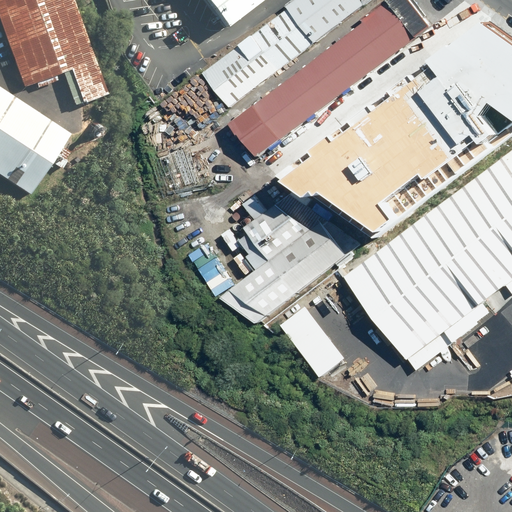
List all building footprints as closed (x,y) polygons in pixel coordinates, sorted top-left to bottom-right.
[(100,92),(67,0),(0,0),(0,22),(24,87),(69,73),(79,100),(100,92)] [(204,0),(226,28),(262,0),(204,0)] [(308,0),(209,76),(232,106),(370,0),(308,0)] [(400,0),(393,0),(228,123),(254,159),(425,33),(400,0)] [(296,178),(295,179),(379,237),(511,136),(511,34),(493,21),(484,27),(485,28),(462,46),(461,45),(441,59),(440,61),(291,174),(296,178)] [(68,134),(0,89),(0,176),(28,194),(68,134)] [(511,152),(347,277),(424,370),(511,299),(511,152)] [(252,196),(248,191),(241,197),(242,198),(232,205),(237,212),(246,206),(244,202),(252,196)] [(300,193),(247,235),(271,266),(325,224),(300,193)] [(201,228),(197,222),(180,233),(184,239),(201,228)] [(247,285),(272,317),(350,257),(325,224),(271,266),(247,285)] [(206,236),(202,230),(186,241),(190,247),(206,236)] [(234,231),(228,235),(240,252),(246,248),(234,231)] [(213,241),(208,236),(193,247),(197,253),(213,241)] [(220,260),(216,253),(201,264),(206,270),(220,260)] [(225,267),(220,261),(206,272),(211,278),(225,267)] [(237,283),(226,268),(211,280),(222,294),(237,283)] [(314,333),(295,348),(310,365),(328,351),(314,333)]
